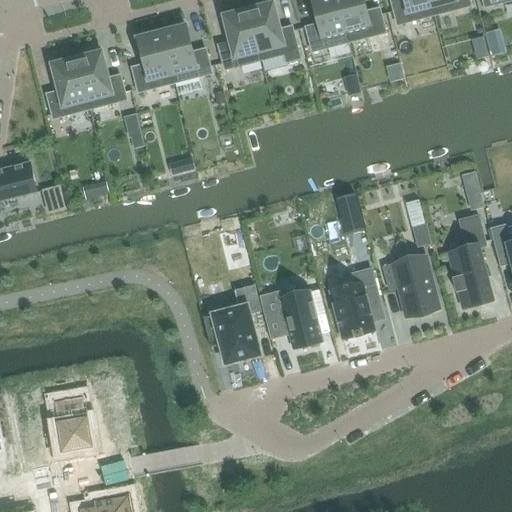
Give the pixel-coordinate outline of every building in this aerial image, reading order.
[(337,0),(311,0),(319,25),(306,28),(312,53),(349,43),(337,0)] [(337,0),(349,43),(386,34),(380,9),(367,13),(363,0),(337,0)] [(430,0),(397,0),(391,2),(398,26),(434,17),(430,0)] [(430,0),(434,17),(471,7),(469,0),(430,0)] [(511,0),(483,0),(485,8),(511,1),(511,0)] [(292,28),(280,31),(273,4),(249,11),(262,62),(285,56),(288,67),(302,64),(292,28)] [(249,11),(224,17),(231,43),(219,47),(225,71),(262,62),(249,11)] [(212,74),(206,50),(194,53),(187,27),(162,33),(176,84),(212,74)] [(138,39),(145,66),(133,69),(139,93),(176,84),(162,33),(138,39)] [(108,80),(101,53),(100,49),(84,53),(85,57),(77,60),(90,110),(127,101),(120,77),(108,80)] [(47,96),(53,120),(90,110),(77,60),(53,66),(59,92),(47,96)] [(142,136),(131,138),(134,150),(144,147),(142,136)] [(191,160),(181,162),(184,172),(194,170),(191,160)] [(0,202),(38,193),(30,164),(0,171),(0,202)] [(92,186),(82,189),(84,199),(94,197),(92,186)] [(485,209),(480,192),(468,195),(473,212),(485,209)] [(346,236),(365,231),(356,195),(336,200),(346,236)] [(463,309),(494,301),(480,249),(487,247),(479,216),(460,222),(467,250),(449,255),(455,279),(453,279),(457,294),(459,294),(463,309)] [(427,226),(413,229),(418,248),(432,245),(427,226)] [(511,244),(510,245),(505,226),(490,230),(500,268),(511,265),(511,244)] [(425,257),(394,265),(408,319),(439,311),(425,257)] [(380,303),(372,270),(353,275),(356,287),(331,293),(343,340),(357,337),(357,339),(362,337),(362,335),(375,332),(368,306),(380,303)] [(248,307),(203,318),(211,350),(220,347),(225,364),(225,365),(226,367),(262,357),(261,355),(250,315),(261,313),(254,286),(243,289),(248,307)] [(290,333),(294,346),(306,343),(308,345),(317,343),(318,340),(322,339),(311,288),(283,296),(281,288),(261,293),(271,337),(290,333)] [(81,399),(54,405),(58,423),(56,423),(60,454),(91,448),(86,418),(84,419),(81,399)] [(105,511),(103,511),(134,511),(133,502),(105,507),(105,511)]
